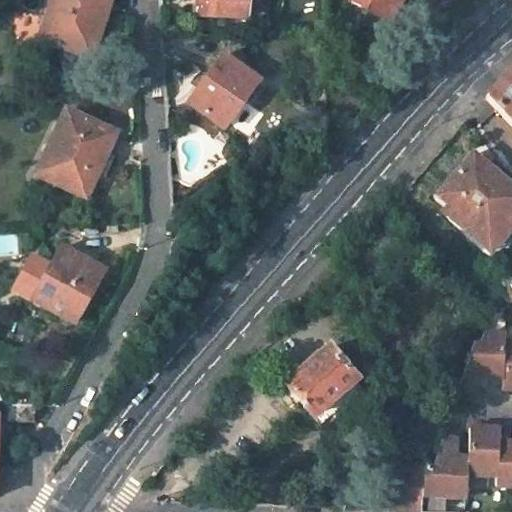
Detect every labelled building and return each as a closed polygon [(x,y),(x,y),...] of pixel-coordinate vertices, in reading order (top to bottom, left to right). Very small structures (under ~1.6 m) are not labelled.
[(91,57),(109,0),(53,0),(40,40),(91,57)] [(246,0),(188,0),(187,9),(244,15),(246,0)] [(348,0),(381,20),(384,15),(389,18),(399,2),(397,1),(397,0),(348,0)] [(381,20),(386,24),(389,18),(384,15),(381,20)] [(224,57),(189,105),(224,130),(259,82),(224,57)] [(511,70),(507,75),(485,97),(511,129),(511,70)] [(68,107),(35,173),(86,197),(117,130),(68,107)] [(511,180),(502,173),(497,179),(486,170),(482,167),(469,156),(436,198),(449,209),(461,219),(456,225),(480,244),(500,217),(510,225),(511,226),(511,180)] [(502,172),(491,163),(486,170),(497,179),(502,173),(502,172)] [(449,209),(444,216),(456,225),(461,219),(449,209)] [(500,217),(480,244),(490,252),(510,225),(500,217)] [(18,235),(0,236),(0,252),(19,251),(18,235)] [(59,244),(29,299),(72,322),(89,290),(82,286),(95,263),(59,244)] [(89,290),(102,267),(95,263),(82,286),(89,290)] [(503,381),(506,344),(507,335),(484,335),(480,347),(473,345),(457,393),(478,395),(479,380),(503,381)] [(511,343),(506,344),(503,381),(503,391),(511,391),(511,343)] [(325,350),(282,387),(318,428),(333,415),(337,420),(351,408),(346,403),(361,391),(325,350)] [(33,400),(9,399),(8,417),(32,419),(33,400)] [(466,428),(464,458),(464,478),(493,479),(492,489),(508,490),(508,480),(510,443),(496,443),(497,430),(466,428)] [(421,466),(420,469),(419,498),(463,501),(464,478),(464,458),(453,458),(455,440),(441,436),(430,467),(421,466)] [(420,469),(381,467),(380,511),(418,511),(419,498),(420,469)]
